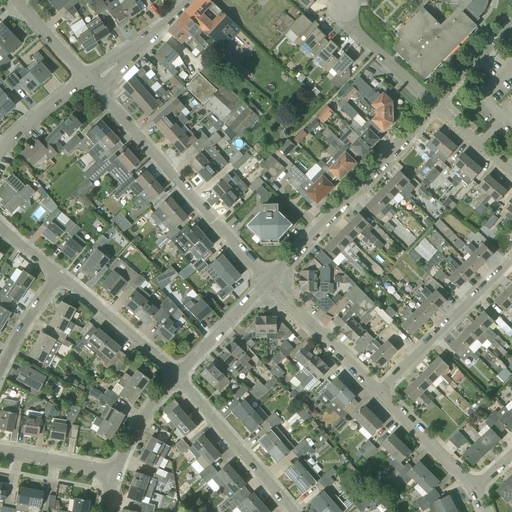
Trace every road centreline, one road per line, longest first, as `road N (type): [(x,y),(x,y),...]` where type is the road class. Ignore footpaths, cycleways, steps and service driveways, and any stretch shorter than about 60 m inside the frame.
road 1 (residential): [(267,282),(98,91)]
road 2 (residential): [(267,282),(433,105)]
road 3 (residential): [(379,392),(511,261)]
road 4 (residential): [(294,511),(176,372)]
road 5 (residential): [(379,392),(267,282)]
road 6 (residential): [(176,372),(58,277)]
road 7 (residential): [(433,105),(346,21),(345,5)]
road 8 (residential): [(471,488),(379,392)]
road 9 (residential): [(176,372),(267,282)]
